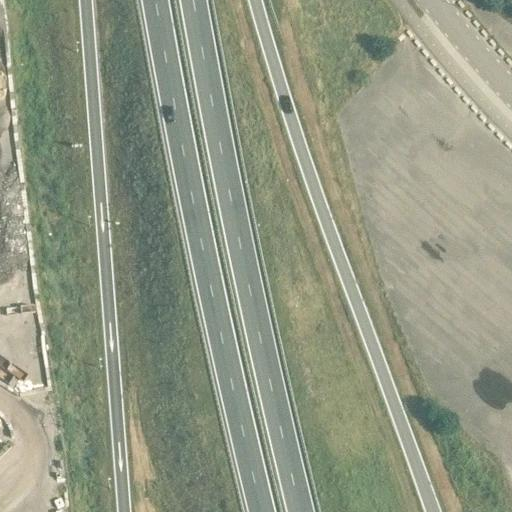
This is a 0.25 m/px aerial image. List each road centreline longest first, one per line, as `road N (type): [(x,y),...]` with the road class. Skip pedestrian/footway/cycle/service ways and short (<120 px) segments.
road 1 (trunk): [(431,511),(310,186),(255,0)]
road 2 (trunk): [(155,0),(262,511)]
road 3 (trunk): [(301,511),(226,182),(195,0)]
road 4 (trunk): [(84,0),(123,511)]
road 5 (tertiary): [(511,94),(433,0)]
